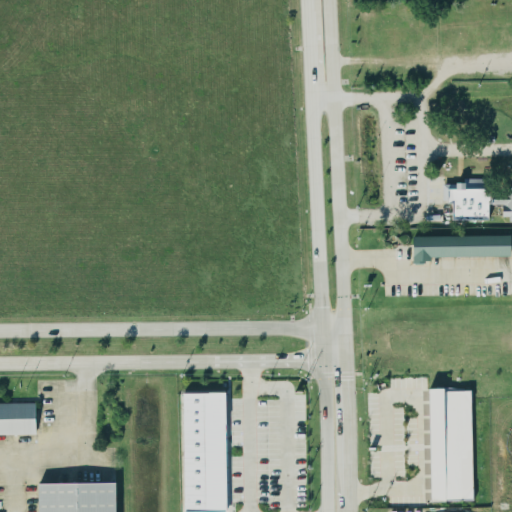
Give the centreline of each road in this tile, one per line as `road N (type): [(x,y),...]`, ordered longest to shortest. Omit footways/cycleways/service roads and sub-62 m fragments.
road 1 (secondary): [(351,511),(331,0)]
road 2 (secondary): [(303,0),(320,511)]
road 3 (secondary): [(0,364),(319,360),(347,343)]
road 4 (secondary): [(347,343),(318,327),(0,330)]
